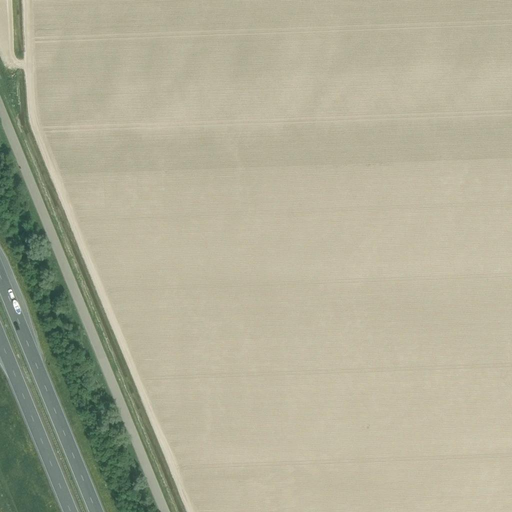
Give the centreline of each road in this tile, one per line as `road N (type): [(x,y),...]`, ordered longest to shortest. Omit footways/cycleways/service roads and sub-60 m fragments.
road 1 (unclassified): [(164,511),(0,108)]
road 2 (trunk): [(95,511),(0,277)]
road 3 (trunk): [(0,339),(70,511)]
